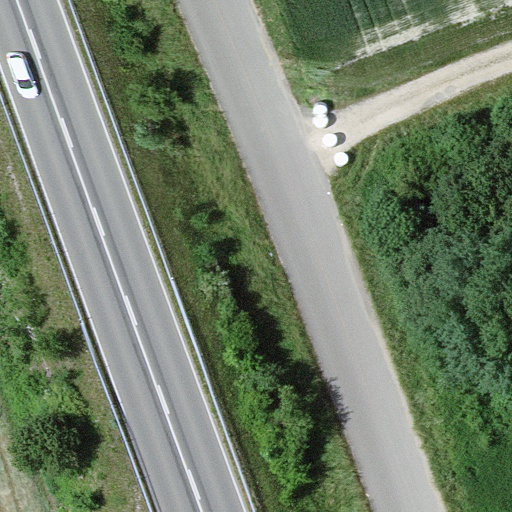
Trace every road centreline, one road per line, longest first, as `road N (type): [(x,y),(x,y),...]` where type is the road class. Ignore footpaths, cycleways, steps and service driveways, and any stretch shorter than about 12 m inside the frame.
road 1 (unclassified): [(212,0),(278,156),(406,511)]
road 2 (primary): [(202,511),(16,0)]
road 3 (track): [(278,156),(511,55)]
